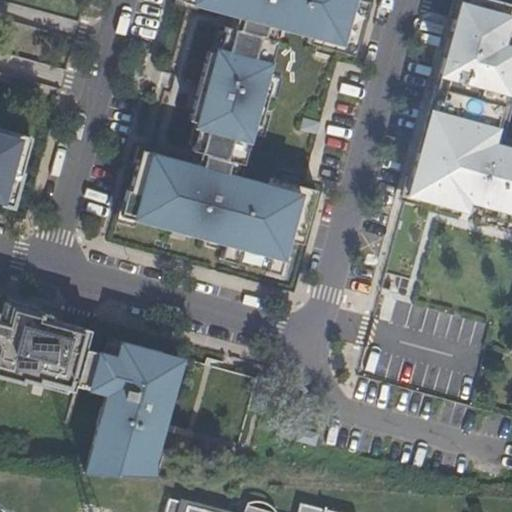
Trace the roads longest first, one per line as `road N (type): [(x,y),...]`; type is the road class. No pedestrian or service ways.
road 1 (residential): [(407,0),(322,311),(302,326)]
road 2 (residential): [(120,0),(49,268)]
road 3 (residential): [(49,268),(276,329),(302,326)]
